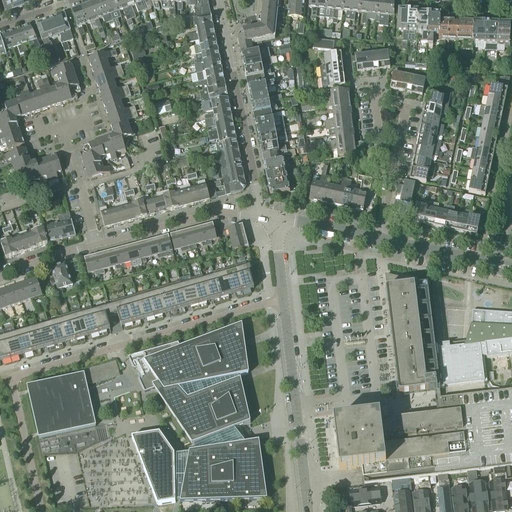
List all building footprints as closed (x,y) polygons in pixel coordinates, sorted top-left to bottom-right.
[(0,0),(5,14),(13,11),(10,1),(11,0),(10,0),(0,0)] [(10,0),(11,0),(10,1),(13,11),(25,7),(22,0),(10,0)] [(107,18),(110,26),(114,25),(105,0),(96,3),(103,19),(107,18)] [(115,14),(119,13),(114,0),(105,0),(114,25),(116,29),(120,28),(115,14)] [(123,0),(114,0),(119,13),(123,12),(127,22),(131,20),(123,0)] [(131,7),(135,6),(132,0),(123,0),(131,20),(136,18),(131,7)] [(143,13),(146,12),(141,0),(132,0),(135,6),(139,4),(143,13)] [(148,1),(150,0),(141,0),(146,12),(151,10),(148,1)] [(158,4),(161,4),(159,0),(151,0),(155,10),(159,10),(158,4)] [(166,4),(169,3),(168,0),(159,0),(161,4),(162,11),(167,11),(166,4)] [(174,4),(178,4),(177,0),(168,0),(169,3),(170,17),(175,16),(174,4)] [(187,4),(186,0),(177,0),(178,4),(178,12),(182,12),(182,4),(187,4)] [(196,10),(196,19),(211,16),(207,0),(195,0),(196,9),(196,10)] [(267,0),(263,0),(261,28),(273,29),(279,29),(280,25),(274,24),(275,11),(281,12),(282,8),(275,7),(276,1),(267,0)] [(311,17),(316,18),(318,0),(309,0),(308,8),(312,9),(311,17)] [(318,0),(316,18),(325,19),(326,0),(318,0)] [(326,0),(325,19),(332,19),(333,20),(335,0),(326,0)] [(335,0),(333,20),(332,19),(332,24),(337,25),(337,20),(341,20),(341,12),(342,12),(343,0),(335,0)] [(352,0),(343,0),(342,12),(347,13),(346,21),(350,22),(352,0)] [(360,0),(352,0),(350,22),(354,22),(355,13),(359,14),(360,0)] [(369,0),(360,0),(359,14),(363,14),(362,25),(367,26),(367,23),(367,21),(369,0)] [(369,0),(367,21),(375,21),(376,16),(377,0),(369,0)] [(386,1),(380,0),(377,0),(376,16),(375,21),(375,24),(379,24),(379,27),(383,27),(386,1)] [(394,1),(386,1),(383,27),(387,28),(388,17),(394,18),(394,1)] [(304,4),(288,2),(287,19),(303,20),(304,4)] [(98,21),(103,19),(96,3),(88,6),(100,36),(103,35),(98,21)] [(99,36),(100,36),(88,6),(80,10),(86,26),(90,24),(92,31),(97,29),(99,36)] [(82,27),(86,26),(80,10),(72,13),(77,29),(80,38),(85,36),(82,27)] [(406,51),(406,43),(408,12),(399,12),(397,33),(403,34),(402,43),(402,51),(406,51)] [(416,36),(418,15),(418,13),(408,12),(406,43),(416,43),(416,36)] [(64,15),(56,18),(64,44),(73,41),(64,15)] [(421,45),(427,46),(428,16),(418,15),(416,36),(422,36),(421,45)] [(193,24),(194,29),(212,25),(211,16),(196,19),(186,21),(180,22),(181,27),(193,24)] [(428,16),(427,46),(427,52),(432,52),(432,46),(433,46),(433,37),(439,37),(438,42),(439,42),(440,22),(440,16),(428,16)] [(64,44),(56,18),(51,19),(36,25),(42,42),(59,36),(60,40),(60,43),(63,53),(64,53),(65,53),(67,52),(64,44)] [(444,23),(440,22),(439,42),(438,46),(438,48),(444,49),(444,41),(448,42),(449,20),(444,20),(444,23)] [(451,20),(449,20),(448,42),(457,42),(457,20),(455,20),(455,23),(451,23),(451,20)] [(464,42),(464,50),(472,51),(472,49),(473,24),(462,23),(462,21),(457,20),(457,42),(464,42)] [(473,48),(485,49),(485,24),(481,24),(473,24),(472,49),(473,49),(473,48)] [(490,45),(497,46),(497,25),(490,25),(490,24),(485,24),(485,49),(490,49),(490,45)] [(185,36),(186,40),(214,34),(212,26),(213,26),(212,25),(194,29),(194,30),(196,29),(197,34),(185,36)] [(497,25),(497,46),(504,46),(504,50),(510,50),(510,47),(510,46),(511,45),(511,25),(510,26),(510,25),(506,25),(497,25)] [(30,27),(29,27),(23,29),(28,44),(32,52),(36,50),(37,51),(41,49),(30,27)] [(135,30),(137,35),(145,33),(143,27),(135,30)] [(261,28),(248,31),(250,43),(256,42),(257,48),(262,47),(260,41),(272,38),(273,29),(261,28)] [(23,29),(15,31),(23,54),(23,55),(28,53),(27,50),(26,51),(24,45),(28,44),(23,29)] [(15,31),(8,34),(13,49),(17,48),(20,55),(23,54),(15,31)] [(238,38),(241,56),(258,52),(258,51),(252,52),(250,43),(248,31),(242,32),(243,37),(238,38)] [(8,34),(0,36),(0,37),(6,55),(7,60),(11,58),(9,51),(13,49),(8,34)] [(198,42),(199,46),(216,43),(214,34),(186,40),(185,40),(186,44),(198,42)] [(313,50),(333,52),(334,43),(314,41),(313,50)] [(188,49),(190,58),(218,52),(216,43),(199,46),(199,47),(188,49)] [(60,63),(56,55),(51,44),(41,49),(50,68),(60,63)] [(279,49),(280,56),(290,54),(289,47),(279,49)] [(143,48),(130,51),(133,62),(145,58),(143,48)] [(108,65),(106,60),(117,57),(115,51),(88,60),(91,71),(108,65)] [(190,63),(191,67),(220,61),(218,52),(190,58),(189,58),(195,57),(196,61),(190,63)] [(241,56),(243,64),(270,58),(269,54),(259,56),(258,52),(241,56)] [(388,53),(377,54),(379,71),(390,69),(388,53)] [(377,54),(366,56),(369,72),(379,71),(377,54)] [(324,56),(325,67),(342,65),(341,55),(324,56)] [(369,72),(366,56),(355,57),(357,73),(369,72)] [(243,64),(243,66),(245,72),(262,69),(268,67),(269,67),(271,67),(271,62),(270,58),(243,64)] [(142,60),(133,63),(136,70),(145,67),(142,60)] [(191,67),(194,66),(196,75),(205,73),(222,70),(221,68),(220,65),(220,61),(191,67)] [(57,77),(59,82),(75,77),(70,64),(63,66),(64,69),(50,74),(52,79),(57,77)] [(91,71),(95,81),(122,72),(121,67),(110,71),(108,65),(91,71)] [(320,68),(321,79),(343,76),(342,65),(325,67),(320,68)] [(245,72),(246,80),(271,76),(269,67),(268,67),(262,69),(245,72)] [(139,70),(142,78),(148,77),(146,68),(139,70)] [(222,70),(205,73),(196,75),(198,84),(223,79),(221,70),(222,70)] [(95,81),(98,91),(115,86),(113,81),(124,77),(122,72),(95,81)] [(390,90),(401,92),(404,76),(393,74),(390,90)] [(248,88),(265,85),(272,83),(272,80),(275,79),(274,75),(271,76),(246,80),(248,88)] [(343,76),(321,79),(322,92),(329,91),(328,89),(345,87),(343,76)] [(401,92),(412,95),(415,79),(404,76),(401,92)] [(55,89),(60,105),(77,100),(76,97),(78,94),(80,93),(75,77),(59,82),(60,87),(55,89)] [(201,87),(202,92),(225,87),(223,79),(198,84),(195,85),(195,88),(201,87)] [(415,79),(412,95),(422,97),(425,81),(415,79)] [(498,88),(507,90),(510,79),(500,79),(498,88)] [(47,80),(42,81),(52,108),(60,105),(55,89),(51,91),(47,80)] [(40,94),(35,96),(41,112),(52,108),(42,81),(37,83),(40,94)] [(248,88),(250,99),(267,95),(266,90),(274,88),(273,83),(272,83),(265,85),(248,88)] [(98,91),(102,102),(129,92),(127,87),(116,91),(115,86),(98,91)] [(146,90),(148,96),(160,93),(158,86),(146,90)] [(26,87),(21,88),(30,115),(41,112),(35,96),(30,97),(26,87)] [(202,102),(202,105),(211,103),(210,100),(227,97),(225,87),(202,92),(199,93),(200,98),(196,98),(197,103),(202,102)] [(491,87),(488,97),(505,101),(507,90),(498,88),(491,87)] [(20,101),(15,103),(21,119),(30,115),(21,88),(16,90),(20,101)] [(323,101),(323,105),(349,102),(348,91),(331,93),(332,100),(323,101)] [(102,102),(105,112),(122,107),(120,101),(131,98),(129,92),(102,102)] [(425,106),(447,111),(451,95),(436,92),(435,97),(427,96),(425,106)] [(267,95),(250,99),(252,107),(275,103),(275,102),(282,101),(281,96),(274,97),(275,98),(268,99),(267,95)] [(488,97),(486,108),(503,111),(505,101),(488,97)] [(212,107),(212,111),(229,108),(227,99),(211,103),(202,105),(203,109),(207,108),(212,107)] [(18,123),(17,120),(21,119),(15,103),(9,105),(8,102),(3,104),(5,110),(3,111),(0,116),(1,119),(0,119),(0,128),(1,132),(17,126),(16,124),(17,124),(18,123)] [(275,103),(252,107),(253,115),(271,112),(277,111),(275,102),(275,103)] [(333,109),(333,115),(351,113),(349,102),(323,105),(307,108),(301,109),(301,113),(324,110),(333,109)] [(169,103),(152,107),(155,118),(172,113),(169,103)] [(425,106),(423,117),(440,120),(441,115),(446,116),(447,111),(425,106)] [(105,112),(109,122),(136,113),(134,108),(123,112),(122,107),(105,112)] [(479,118),(484,119),(501,122),(503,111),(486,108),(481,107),(479,118)] [(204,117),(205,121),(231,116),(229,108),(212,111),(213,115),(204,117)] [(253,115),(255,123),(284,118),(285,118),(284,113),(271,116),(271,112),(253,115)] [(109,122),(112,133),(129,128),(127,122),(138,118),(136,113),(109,122)] [(325,122),(326,127),(352,123),(351,113),(333,115),(334,121),(325,122)] [(215,123),(216,127),(233,124),(231,116),(205,121),(206,125),(211,124),(215,123)] [(423,117),(421,127),(443,132),(444,127),(438,126),(440,120),(423,117)] [(255,123),(257,132),(274,128),(274,129),(281,127),(280,124),(285,123),(284,118),(255,123)] [(484,119),(482,129),(498,133),(501,122),(484,119)] [(187,122),(178,124),(180,130),(188,128),(187,122)] [(326,127),(326,132),(328,132),(328,138),(336,137),(353,134),(352,123),(326,127)] [(207,134),(208,138),(234,132),(233,125),(233,124),(216,127),(217,131),(207,133),(207,134)] [(0,136),(0,142),(20,136),(17,126),(1,132),(2,136),(0,136)] [(421,127),(418,138),(435,142),(436,136),(442,137),(443,132),(421,127)] [(115,155),(120,153),(121,156),(126,154),(124,147),(127,146),(129,142),(128,139),(134,137),(133,132),(130,133),(129,128),(112,133),(113,134),(112,134),(111,135),(112,138),(109,139),(115,155)] [(168,139),(165,128),(158,130),(162,141),(168,139)] [(259,141),(289,135),(290,134),(289,130),(275,133),(274,129),(274,128),(257,132),(259,141)] [(475,139),(479,140),(496,144),(498,133),(482,129),(477,128),(475,139)] [(215,145),(236,141),(234,132),(208,138),(209,143),(214,142),(214,141),(218,140),(219,144),(215,145)] [(327,149),(328,149),(354,145),(353,134),(336,137),(336,143),(327,144),(327,149)] [(259,141),(260,149),(278,145),(277,141),(290,139),(289,135),(259,141)] [(20,136),(0,142),(0,148),(6,146),(8,152),(24,146),(20,136)] [(418,138),(416,149),(439,153),(440,148),(434,147),(435,142),(418,138)] [(109,139),(99,142),(104,158),(109,157),(111,162),(116,160),(115,155),(109,139)] [(479,140),(477,151),(494,154),(496,144),(479,140)] [(215,145),(217,153),(238,149),(236,141),(215,145)] [(79,154),(85,170),(101,165),(99,160),(104,158),(99,142),(83,148),(84,151),(82,153),(79,154)] [(260,149),(262,157),(289,151),(294,150),(297,150),(297,146),(285,148),(278,149),(277,145),(278,145),(260,149)] [(354,145),(328,149),(329,153),(338,152),(338,159),(356,157),(354,145)] [(217,153),(218,162),(240,158),(238,149),(217,153)] [(416,149),(414,159),(431,163),(432,157),(437,159),(439,153),(416,149)] [(0,164),(11,161),(12,165),(28,159),(25,150),(0,158),(0,164)] [(470,160),(475,161),(492,164),(494,154),(477,151),(472,150),(470,160)] [(262,157),(263,164),(288,160),(287,156),(289,156),(289,151),(262,157)] [(56,157),(47,160),(56,187),(60,186),(56,175),(62,173),(56,157)] [(218,162),(220,171),(241,166),(240,158),(218,162)] [(33,163),(30,164),(28,159),(12,165),(15,172),(12,173),(14,177),(20,175),(21,178),(26,180),(29,179),(31,186),(36,184),(35,182),(42,180),(36,163),(34,164),(33,163)] [(414,159),(412,170),(434,175),(435,170),(429,168),(431,163),(414,159)] [(36,163),(42,180),(46,178),(49,189),(56,187),(47,160),(36,163)] [(263,164),(266,175),(286,171),(285,167),(289,166),(288,160),(263,164)] [(475,161),(473,172),(490,175),(492,164),(475,161)] [(101,165),(85,170),(88,181),(110,174),(108,168),(103,170),(101,165)] [(220,171),(221,179),(243,174),(241,166),(220,171)] [(434,175),(412,170),(409,181),(426,184),(427,179),(433,180),(434,175)] [(266,175),(268,185),(288,181),(286,171),(266,175)] [(473,172),(471,182),(487,186),(490,175),(473,172)] [(221,179),(223,187),(245,182),(243,174),(221,179)] [(309,202),(319,204),(325,178),(321,177),(319,186),(313,184),(312,189),(309,202)] [(355,193),(351,211),(363,213),(367,194),(369,195),(372,180),(358,177),(357,183),(361,184),(359,194),(355,193)] [(319,204),(330,206),(334,189),(328,188),(330,179),(325,178),(319,204)] [(288,181),(268,185),(270,196),(290,193),(288,181)] [(199,188),(195,190),(199,204),(215,200),(214,195),(213,190),(213,189),(213,188),(206,190),(204,182),(198,184),(199,188)] [(216,195),(214,195),(215,200),(243,192),(246,188),(245,182),(223,187),(224,189),(225,194),(222,195),(222,193),(216,195)] [(330,206),(341,209),(346,183),(342,182),(340,190),(334,189),(330,206)] [(399,182),(397,192),(413,196),(415,185),(399,182)] [(487,186),(471,182),(468,193),(485,197),(487,186)] [(341,209),(351,211),(355,193),(349,192),(351,184),(346,183),(341,209)] [(189,186),(183,188),(188,207),(199,204),(195,190),(191,191),(189,186)] [(178,194),(174,195),(178,210),(188,207),(183,188),(177,189),(178,194)] [(108,198),(109,203),(113,202),(112,197),(114,197),(112,189),(105,191),(108,198)] [(168,192),(162,193),(167,212),(178,210),(174,195),(170,196),(168,192)] [(397,192),(394,203),(410,207),(413,196),(397,192)] [(157,200),(153,201),(157,215),(167,212),(162,193),(156,195),(157,200)] [(148,197),(141,199),(146,218),(157,215),(153,201),(149,202),(148,197)] [(136,205),(132,206),(136,221),(146,218),(141,199),(135,201),(136,205)] [(412,224),(423,226),(428,203),(423,202),(422,208),(416,207),(412,224)] [(127,203),(120,204),(126,224),(136,221),(132,206),(128,207),(127,203)] [(410,207),(394,203),(392,214),(401,216),(401,217),(408,219),(410,207)] [(423,226),(434,228),(437,211),(432,210),(433,204),(428,203),(423,226)] [(115,211),(111,212),(115,227),(126,224),(120,204),(114,206),(115,211)] [(434,228),(444,230),(449,208),(444,207),(443,212),(437,211),(434,228)] [(115,227),(111,212),(107,213),(106,208),(99,210),(104,229),(115,227)] [(444,230),(455,232),(459,216),(453,215),(454,209),(449,208),(444,230)] [(455,232),(466,235),(470,212),(465,211),(464,217),(459,216),(455,232)] [(470,212),(466,235),(477,237),(480,220),(474,219),(475,213),(470,212)] [(57,218),(59,224),(63,241),(75,237),(69,215),(57,218)] [(56,225),(43,228),(47,245),(63,241),(59,224),(56,225)] [(212,225),(202,228),(207,247),(211,246),(210,242),(217,240),(212,225)] [(225,238),(226,242),(246,237),(243,226),(227,231),(229,237),(225,238)] [(36,234),(32,235),(37,249),(47,246),(47,245),(43,228),(42,227),(34,229),(36,234)] [(191,231),(195,246),(201,245),(202,248),(207,247),(202,228),(191,231)] [(191,231),(181,234),(186,253),(189,252),(191,252),(197,250),(191,231)] [(26,232),(20,234),(27,253),(37,249),(32,235),(28,237),(26,232)] [(15,241),(11,243),(16,257),(27,253),(20,234),(14,237),(15,241)] [(186,253),(181,234),(170,236),(174,252),(180,250),(181,254),(186,253)] [(491,236),(491,238),(490,243),(500,245),(502,238),(491,236)] [(168,237),(157,240),(163,259),(167,258),(166,254),(172,252),(168,237)] [(246,237),(226,242),(228,247),(231,246),(233,252),(249,248),(246,237)] [(16,257),(11,243),(7,244),(6,239),(0,241),(0,243),(6,261),(16,257)] [(157,240),(147,243),(151,258),(157,257),(158,260),(163,259),(157,240)] [(147,243),(136,245),(142,265),(146,263),(145,260),(151,258),(147,243)] [(136,245),(126,248),(130,264),(136,262),(137,266),(142,265),(136,245)] [(126,248),(116,251),(121,270),(125,269),(124,265),(130,264),(126,248)] [(116,251),(105,254),(109,269),(115,268),(116,272),(121,270),(116,251)] [(105,254),(95,257),(99,272),(100,276),(105,275),(104,271),(109,269),(105,254)] [(99,272),(95,257),(84,260),(88,275),(94,273),(95,277),(100,276),(99,272)] [(51,269),(52,272),(57,291),(52,292),(55,300),(64,297),(61,290),(72,286),(65,264),(51,269)] [(246,264),(235,267),(243,296),(250,294),(249,291),(254,290),(250,276),(252,275),(250,267),(247,268),(246,264)] [(235,267),(224,270),(231,296),(235,295),(236,298),(243,296),(235,267)] [(224,270),(213,274),(221,303),(228,301),(227,297),(231,296),(224,270)] [(203,277),(202,277),(209,303),(213,301),(214,305),(221,303),(213,274),(212,274),(213,277),(204,280),(203,277)] [(431,317),(427,285),(386,276),(388,290),(387,290),(399,396),(440,391),(435,345),(431,317)] [(202,277),(191,280),(199,309),(206,307),(205,304),(209,303),(202,277)] [(181,283),(180,283),(187,309),(191,308),(192,311),(199,309),(191,280),(190,280),(191,284),(182,286),(181,283)] [(36,281),(26,284),(32,301),(42,297),(36,281)] [(180,283),(169,286),(177,315),(184,313),(184,310),(187,309),(180,283)] [(26,284),(16,288),(21,304),(32,301),(26,284)] [(169,286),(158,289),(165,315),(170,314),(170,317),(177,315),(169,286)] [(16,288),(5,291),(11,308),(21,304),(16,288)] [(158,289),(147,293),(155,322),(162,320),(161,317),(165,315),(158,289)] [(5,291),(0,293),(0,309),(1,311),(11,308),(5,291)] [(147,293),(136,296),(143,322),(147,321),(148,324),(155,322),(147,293)] [(136,296),(125,299),(133,324),(134,328),(140,326),(139,323),(143,322),(136,296)] [(111,307),(109,307),(112,317),(117,316),(118,316),(121,328),(122,328),(126,327),(127,330),(134,328),(133,324),(125,299),(124,299),(110,303),(111,307)] [(109,307),(92,312),(99,338),(106,336),(105,333),(110,331),(106,319),(112,317),(109,307)] [(80,312),(69,315),(77,344),(84,342),(83,339),(87,338),(80,312)] [(80,312),(87,338),(92,337),(92,340),(99,338),(92,312),(81,315),(80,312)] [(511,314),(472,312),(471,333),(473,333),(472,342),(442,346),(442,350),(439,351),(443,388),(444,388),(444,387),(448,387),(484,383),(481,358),(486,358),(487,360),(509,357),(511,357),(511,314)] [(69,315),(58,318),(65,344),(69,343),(70,346),(77,344),(69,315)] [(58,322),(48,325),(55,351),(62,349),(61,345),(65,344),(58,318),(57,319),(58,322)] [(48,325),(37,328),(43,351),(47,349),(48,353),(55,351),(48,325)] [(238,377),(249,375),(248,373),(248,372),(245,346),(244,342),(242,325),(211,337),(180,349),(178,344),(128,358),(134,371),(137,369),(142,380),(138,381),(144,394),(154,390),(192,446),(193,446),(193,449),(193,452),(188,452),(189,454),(186,454),(182,455),(174,456),(160,434),(130,438),(157,506),(175,504),(175,501),(180,502),(180,504),(208,502),(236,501),(267,501),(261,455),(260,449),(259,443),(259,442),(258,442),(245,444),(242,441),(245,438),(243,436),(242,434),(239,437),(234,430),(243,427),(250,424),(249,420),(241,382),(240,380),(239,380),(238,377)] [(37,328),(26,331),(33,357),(40,355),(39,352),(43,351),(37,328)] [(26,331),(15,334),(22,357),(26,356),(26,359),(33,357),(26,331)] [(15,334),(4,338),(12,363),(18,361),(18,358),(22,357),(15,334)] [(12,363),(4,338),(0,338),(0,363),(4,362),(5,365),(12,363)] [(120,376),(118,367),(89,374),(91,383),(120,376)] [(84,375),(27,388),(37,433),(38,437),(38,440),(40,440),(76,432),(96,427),(90,403),(84,375)] [(413,418),(391,420),(380,422),(380,417),(374,417),(333,422),(339,471),(361,468),(364,486),(392,482),(396,482),(410,480),(428,478),(467,473),(475,472),(511,467),(511,391),(444,399),(440,400),(442,414),(413,418)] [(504,469),(494,470),(495,482),(506,480),(511,480),(510,468),(504,469)] [(468,485),(469,487),(477,486),(475,473),(475,472),(467,473),(467,479),(468,485)] [(428,478),(410,480),(411,492),(420,491),(430,489),(430,483),(429,483),(428,478)] [(396,482),(396,486),(392,487),(392,488),(400,487),(401,493),(411,492),(410,480),(396,482)] [(508,511),(504,482),(488,484),(491,511),(508,511)] [(469,487),(471,511),(487,511),(484,485),(477,486),(469,487)] [(351,506),(351,510),(380,507),(378,489),(349,492),(350,495),(351,506)] [(438,490),(440,511),(451,511),(449,489),(438,490)] [(451,491),(453,511),(467,511),(465,489),(451,491)] [(411,511),(409,493),(393,495),(394,511),(411,511)] [(430,511),(428,493),(412,495),(413,511),(430,511)]
